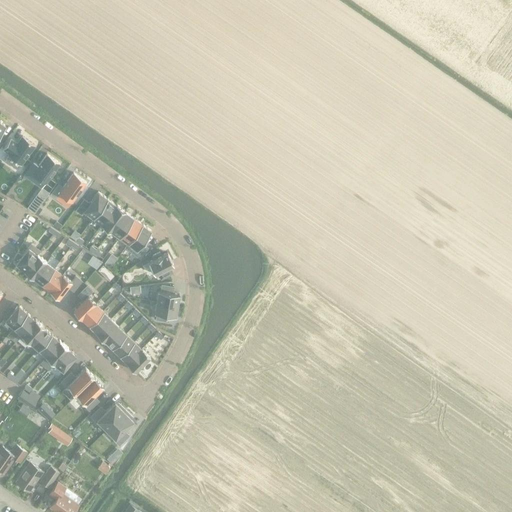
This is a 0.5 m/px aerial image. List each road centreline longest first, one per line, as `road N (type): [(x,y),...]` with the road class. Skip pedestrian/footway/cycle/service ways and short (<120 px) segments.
road 1 (residential): [(143,403),(191,320),(196,278),(186,249),(162,217),(0,97)]
road 2 (residential): [(0,272),(143,403)]
